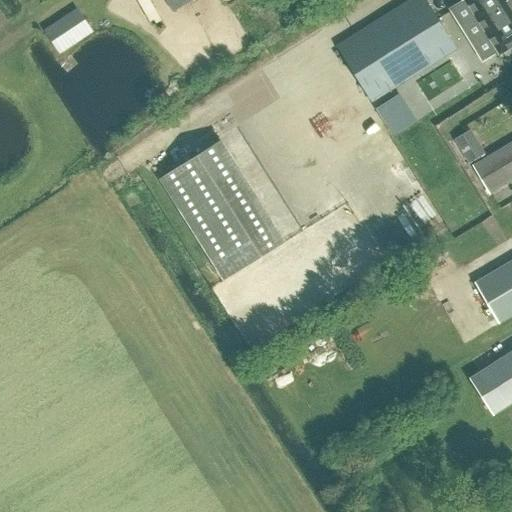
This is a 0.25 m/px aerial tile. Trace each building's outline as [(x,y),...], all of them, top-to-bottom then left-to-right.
[(167,0),(173,10),(192,0),(167,0)] [(456,47),(454,44),(445,31),(425,0),(406,0),(336,45),(371,101),(456,47)] [(511,2),(510,0),(465,0),(450,10),(461,28),(477,18),(499,53),(499,54),(500,55),(501,54),(511,46),(511,2)] [(61,53),(98,34),(84,7),(47,26),(61,53)] [(452,61),(416,78),(425,98),(462,81),(452,61)] [(375,107),(393,134),(407,126),(389,98),(375,107)] [(469,162),(485,152),(470,128),(454,138),(469,162)] [(488,192),(511,177),(511,140),(471,165),(488,192)] [(283,241),(272,224),(212,262),(223,279),(283,241)] [(497,322),(511,313),(511,258),(473,281),(497,322)] [(511,350),(469,378),(491,413),(511,399),(511,350)]
